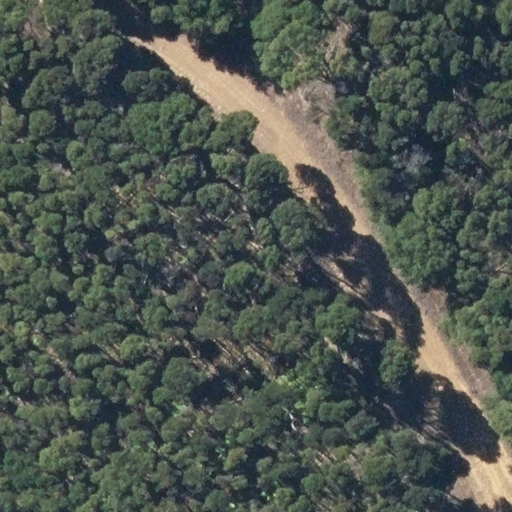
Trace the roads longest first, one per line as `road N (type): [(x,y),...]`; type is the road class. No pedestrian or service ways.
road 1 (track): [(231,0),(329,119),(509,511)]
road 2 (track): [(0,18),(329,119)]
